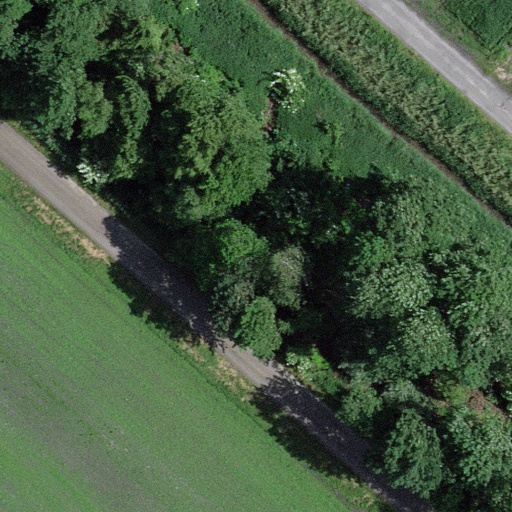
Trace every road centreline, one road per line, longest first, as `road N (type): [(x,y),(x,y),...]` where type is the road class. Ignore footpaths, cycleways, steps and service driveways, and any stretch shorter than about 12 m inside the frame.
road 1 (track): [(0,141),(425,511)]
road 2 (track): [(371,0),(511,122)]
